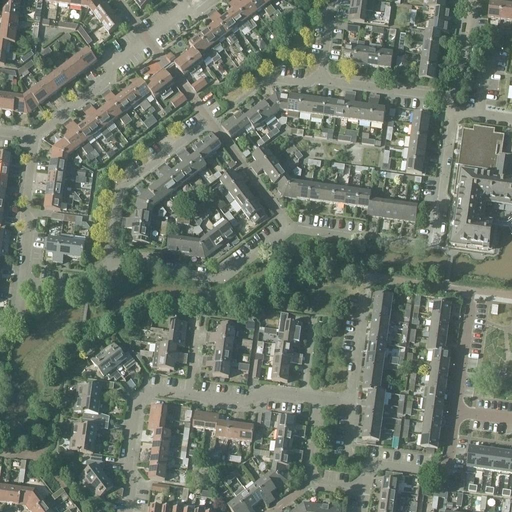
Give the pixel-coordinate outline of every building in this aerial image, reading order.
[(5,0),(4,6),(24,8),(25,4),(21,3),(21,0),(5,0)] [(82,0),(81,8),(89,9),(94,0),(82,0)] [(107,7),(102,0),(94,0),(89,9),(95,16),(107,7)] [(153,1),(152,0),(134,0),(133,1),(141,10),(153,1)] [(264,11),(267,9),(260,0),(246,0),(246,1),(256,14),(262,9),(264,11)] [(264,11),(266,14),(273,9),(269,4),(273,0),(260,0),(267,9),(264,11)] [(351,0),(350,10),(366,12),(367,0),(351,0)] [(429,0),(428,8),(435,9),(444,10),(445,0),(429,0)] [(239,3),(235,6),(248,23),(245,25),(247,28),(254,23),(250,18),(256,14),(246,1),(241,5),(239,3)] [(488,19),(500,20),(502,4),(490,3),(488,19)] [(511,17),(511,5),(502,4),(500,20),(511,22),(511,17)] [(23,14),(24,8),(4,6),(3,18),(18,20),(19,14),(23,14)] [(233,11),(227,15),(237,28),(241,33),(247,28),(245,25),(248,23),(235,6),(231,9),(233,11)] [(95,16),(102,26),(115,16),(107,7),(95,16)] [(276,13),(273,9),(266,14),(269,18),(273,15),(276,13)] [(451,11),(444,10),(435,9),(434,21),(449,24),(451,11)] [(364,24),(366,12),(350,10),(348,21),(364,24)] [(276,13),(273,15),(278,22),(282,19),(283,18),(278,11),(276,13)] [(226,40),(228,43),(235,38),(231,33),(237,28),(227,15),(222,19),(220,17),(216,20),(229,37),(226,40)] [(121,25),(115,16),(102,26),(109,35),(121,25)] [(17,32),(18,20),(3,18),(1,29),(17,32)] [(214,25),(208,30),(218,43),(224,38),(226,40),(229,37),(216,20),(212,23),(214,25)] [(448,34),(449,24),(434,21),(432,32),(441,33),(448,34)] [(257,27),(254,23),(247,28),(250,32),(257,27)] [(347,31),(359,33),(360,26),(348,24),(347,31)] [(78,32),(84,40),(88,37),(81,27),(78,32)] [(1,29),(0,38),(0,41),(8,42),(8,43),(15,44),(17,32),(1,29)] [(208,30),(198,37),(209,52),(206,55),(209,59),(209,58),(211,60),(218,55),(215,51),(221,47),(218,43),(208,30)] [(425,31),(423,44),(439,46),(441,33),(432,32),(425,31)] [(92,42),(88,37),(84,40),(88,45),(92,42)] [(193,50),(199,57),(204,62),(209,59),(206,55),(209,52),(198,37),(189,44),(193,50)] [(61,46),(66,42),(63,38),(58,41),(61,46)] [(238,42),(235,38),(228,43),(231,47),(238,42)] [(342,63),(354,65),(357,44),(351,43),(350,48),(344,47),(342,63)] [(354,65),(366,66),(368,50),(364,50),(364,45),(357,44),(354,65)] [(438,58),(439,46),(423,44),(422,56),(438,58)] [(366,66),(378,68),(381,52),(381,47),(369,45),(368,50),(366,66)] [(49,48),(44,52),(47,56),(52,52),(49,48)] [(87,50),(78,57),(87,70),(97,62),(87,50)] [(193,71),(204,62),(199,57),(193,50),(188,54),(186,52),(182,56),(187,63),(193,71)] [(31,52),(25,56),(28,60),(34,56),(31,52)] [(393,54),(381,52),(378,68),(391,70),(393,54)] [(16,56),(6,55),(0,53),(0,66),(5,67),(5,60),(14,62),(15,61),(16,56)] [(178,70),(187,63),(182,56),(175,61),(171,55),(168,57),(166,58),(171,65),(173,63),(178,70)] [(218,55),(211,60),(214,65),(221,60),(218,55)] [(422,56),(420,67),(436,69),(438,58),(422,56)] [(78,57),(68,64),(78,77),(87,70),(78,57)] [(31,61),(24,67),(28,71),(35,66),(31,61)] [(184,77),(193,71),(187,63),(178,70),(184,77)] [(68,64),(58,72),(68,84),(78,77),(68,64)] [(19,77),(28,71),(24,67),(18,72),(19,77)] [(435,82),(436,69),(420,67),(418,79),(435,82)] [(152,78),(158,86),(169,78),(163,70),(152,78)] [(58,92),(68,84),(58,72),(49,79),(58,92)] [(163,93),(158,86),(152,78),(149,80),(151,82),(146,86),(145,87),(152,96),(155,100),(163,93)] [(174,95),(169,88),(174,85),(169,78),(158,86),(163,93),(164,92),(169,99),(174,95)] [(202,78),(191,87),(196,93),(207,85),(202,78)] [(49,79),(39,86),(49,99),(58,92),(49,79)] [(141,81),(131,88),(142,103),(139,105),(142,109),(149,104),(146,101),(152,96),(145,87),(146,86),(141,81)] [(39,86),(30,93),(40,106),(49,99),(39,86)] [(131,88),(122,96),(131,108),(138,104),(139,105),(142,103),(131,88)] [(30,93),(23,98),(28,115),(40,106),(30,93)] [(182,94),(170,103),(175,109),(186,101),(182,94)] [(275,94),(264,103),(274,116),(280,111),(275,94)] [(280,111),(288,112),(290,96),(275,94),(280,111)] [(2,111),(14,113),(17,97),(4,96),(2,111)] [(111,101),(123,117),(120,120),(123,123),(129,118),(125,113),(131,108),(122,96),(116,100),(115,98),(111,101)] [(299,114),(301,98),(290,96),(288,112),(287,119),(298,120),(299,114)] [(23,98),(17,97),(14,113),(28,115),(23,98)] [(299,114),(311,115),(314,99),(301,98),(299,114)] [(311,115),(323,117),(325,101),(314,99),(311,115)] [(108,106),(103,110),(112,123),(118,118),(120,120),(123,117),(111,101),(107,104),(108,106)] [(337,103),(325,101),(323,117),(335,119),(337,103)] [(335,119),(347,120),(349,102),(344,101),(344,104),(337,103),(335,119)] [(354,102),(349,102),(347,120),(359,122),(361,106),(354,105),(354,102)] [(264,123),(274,116),(264,103),(254,110),(264,123)] [(151,107),(149,104),(142,109),(144,112),(151,107)] [(368,107),(361,106),(359,122),(371,124),(373,105),(368,104),(368,107)] [(378,106),(373,105),(371,124),(383,125),(385,109),(378,108),(378,106)] [(167,116),(172,112),(169,107),(163,111),(167,116)] [(95,112),(91,115),(104,132),(101,134),(103,137),(103,138),(110,133),(106,128),(112,123),(103,110),(97,114),(95,112)] [(264,123),(254,110),(245,117),(250,125),(254,130),(264,123)] [(231,119),(241,132),(242,134),(246,131),(244,129),(250,125),(245,117),(241,112),(231,119)] [(414,113),(412,126),(428,128),(430,115),(414,113)] [(103,137),(101,134),(104,132),(91,115),(87,118),(89,120),(84,124),(93,137),(97,142),(103,137)] [(132,122),(129,118),(123,123),(125,127),(132,122)] [(241,132),(231,119),(221,126),(231,139),(237,134),(239,136),(242,134),(241,132)] [(82,149),(84,152),(91,147),(87,142),(93,137),(84,124),(78,128),(77,126),(72,130),(85,146),(82,149)] [(412,126),(411,138),(427,140),(428,128),(412,126)] [(487,250),(491,226),(480,225),(478,222),(480,203),(484,202),(511,205),(511,155),(511,156),(502,155),(504,136),(494,134),(495,130),(473,127),(473,131),(463,130),(453,198),(456,198),(450,245),(487,250)] [(276,128),(271,132),(274,136),(279,132),(276,128)] [(70,135),(64,139),(74,152),(80,147),(82,149),(85,146),(72,130),(68,133),(70,135)] [(110,133),(103,138),(106,142),(113,137),(110,133)] [(211,134),(202,141),(212,154),(213,156),(216,153),(215,151),(221,146),(211,134)] [(267,136),(261,140),(264,144),(270,140),(267,136)] [(411,138),(409,150),(425,152),(427,140),(411,138)] [(68,156),(74,152),(64,139),(53,148),(68,156)] [(213,156),(212,154),(202,141),(192,149),(196,154),(202,161),(208,156),(210,158),(213,156)] [(105,153),(111,148),(108,144),(101,148),(105,153)] [(84,152),(87,156),(94,151),(91,147),(84,152)] [(251,167),(254,171),(272,157),(265,147),(252,157),(256,163),(251,167)] [(67,164),(68,156),(53,148),(51,162),(67,164)] [(247,150),(242,154),(245,158),(251,154),(247,150)] [(409,150),(407,161),(423,163),(425,152),(409,150)] [(295,155),(299,160),(303,157),(299,152),(295,155)] [(0,166),(8,168),(9,163),(11,163),(11,158),(10,157),(10,156),(0,154),(0,166)] [(207,167),(202,161),(196,154),(191,158),(189,156),(185,159),(197,174),(207,167)] [(280,166),(272,157),(254,171),(257,175),(263,171),(267,176),(280,166)] [(98,164),(95,160),(94,159),(89,162),(93,168),(98,164)] [(183,164),(177,169),(187,181),(197,174),(185,159),(181,162),(183,164)] [(233,161),(227,165),(231,169),(236,166),(233,161)] [(423,168),(423,163),(407,161),(406,173),(422,175),(425,176),(426,169),(423,168)] [(67,181),(72,181),(73,173),(66,172),(67,164),(51,162),(49,174),(68,176),(67,181)] [(0,179),(6,180),(8,168),(0,166),(0,179)] [(267,176),(274,186),(276,184),(287,176),(280,166),(267,176)] [(170,171),(166,174),(178,189),(187,181),(177,169),(172,173),(170,171)] [(227,191),(236,184),(246,177),(243,173),(237,177),(233,172),(220,181),(227,191)] [(48,186),(64,188),(65,180),(67,181),(68,176),(49,174),(48,186)] [(158,183),(160,185),(168,196),(178,189),(166,174),(162,177),(164,179),(158,183)] [(287,176),(276,184),(274,186),(283,198),(292,183),(287,176)] [(249,181),(246,177),(236,184),(227,191),(235,201),(248,192),(243,185),(249,181)] [(158,183),(149,190),(159,203),(168,196),(160,185),(158,183)] [(299,184),(292,183),(283,198),(297,200),(299,184)] [(297,200),(309,202),(311,185),(299,184),(297,200)] [(323,187),(311,185),(309,202),(321,203),(323,187)] [(64,204),(68,205),(69,197),(63,196),(64,188),(48,186),(46,198),(64,200),(64,204)] [(321,203),(333,205),(335,188),(323,187),(321,203)] [(333,205),(345,206),(347,190),(335,188),(333,205)] [(149,190),(137,199),(152,208),(159,203),(149,190)] [(345,206),(356,208),(359,192),(347,190),(345,206)] [(193,199),(198,195),(194,191),(189,195),(193,199)] [(255,201),(248,192),(235,201),(242,211),(255,201)] [(371,193),(359,192),(356,208),(368,210),(369,210),(370,201),(371,193)] [(44,210),(53,211),(60,212),(61,204),(64,204),(64,200),(46,198),(44,210)] [(214,202),(220,211),(226,207),(219,198),(214,202)] [(151,216),(152,208),(137,199),(135,214),(151,216)] [(255,201),(242,211),(250,220),(251,219),(255,224),(265,217),(261,211),(262,210),(255,201)] [(382,202),(370,201),(369,210),(368,210),(367,217),(379,218),(382,202)] [(180,202),(175,205),(178,210),(184,206),(180,202)] [(379,218),(391,220),(393,204),(382,202),(379,218)] [(391,220),(403,222),(405,206),(393,204),(391,220)] [(417,207),(405,206),(403,222),(415,223),(417,207)] [(209,211),(204,215),(207,219),(212,215),(209,211)] [(225,216),(229,221),(233,218),(229,213),(225,216)] [(132,220),(131,225),(150,228),(150,227),(151,216),(135,214),(134,220),(132,220)] [(226,223),(216,231),(226,243),(236,236),(226,223)] [(150,228),(131,225),(130,230),(133,230),(132,237),(134,238),(133,242),(149,244),(151,228),(150,227),(150,228)] [(216,231),(207,238),(217,250),(226,243),(216,231)] [(0,232),(0,244),(8,246),(10,234),(0,232)] [(63,257),(70,258),(73,242),(73,237),(61,236),(60,240),(61,240),(57,263),(62,264),(63,257)] [(167,254),(179,256),(181,240),(169,238),(167,254)] [(207,238),(201,242),(205,259),(217,250),(207,238)] [(53,263),(57,263),(61,240),(60,240),(49,239),(45,239),(44,248),(47,249),(46,255),(53,256),(53,263)] [(193,241),(181,240),(179,256),(191,257),(193,241)] [(191,257),(205,259),(201,242),(193,241),(191,257)] [(85,244),(73,242),(70,258),(83,260),(85,244)] [(0,244),(0,257),(7,258),(8,246),(0,244)] [(376,296),(374,308),(391,310),(393,298),(376,296)] [(434,304),(432,316),(449,318),(451,306),(434,304)] [(374,308),(372,320),(389,322),(391,310),(374,308)] [(279,334),(301,337),(303,325),(287,323),(288,315),(281,314),(281,319),(279,334)] [(448,330),(449,318),(432,316),(431,328),(448,330)] [(250,333),(254,333),(255,325),(251,320),(246,324),(246,330),(250,333)] [(372,320),(371,332),(388,334),(389,322),(372,320)] [(171,322),(170,335),(186,337),(187,324),(171,322)] [(235,330),(234,330),(235,325),(221,323),(221,328),(219,328),(218,335),(215,335),(214,341),(233,343),(235,330)] [(431,328),(429,340),(446,342),(448,330),(431,328)] [(371,332),(369,343),(386,346),(388,334),(371,332)] [(186,337),(170,335),(163,334),(162,339),(169,341),(168,346),(168,347),(177,348),(184,349),(186,337)] [(299,349),(301,337),(279,334),(278,340),(284,341),(283,346),(283,347),(292,348),(299,349)] [(433,353),(434,352),(444,354),(446,342),(429,340),(427,352),(433,353)] [(232,354),(233,343),(214,341),(214,345),(216,345),(215,352),(232,354)] [(369,343),(367,355),(384,357),(386,346),(369,343)] [(156,344),(154,357),(178,360),(179,355),(176,354),(177,348),(168,347),(168,346),(156,344)] [(114,345),(103,353),(115,369),(121,364),(126,372),(136,364),(128,353),(123,357),(114,345)] [(276,345),(274,358),(293,360),(294,355),(291,355),(292,348),(283,347),(283,346),(276,345)] [(212,359),(211,364),(230,367),(239,368),(239,365),(236,364),(237,362),(231,361),(232,354),(215,352),(215,359),(212,359)] [(433,353),(432,364),(449,366),(450,354),(444,354),(434,352),(433,353)] [(121,378),(115,369),(103,353),(91,362),(103,378),(106,376),(110,381),(113,378),(116,382),(121,378)] [(367,355),(366,367),(383,370),(384,357),(367,355)] [(177,365),(178,360),(154,357),(153,369),(174,371),(175,364),(177,365)] [(274,358),(273,370),(289,372),(290,365),(292,365),(293,360),(274,358)] [(228,379),(230,367),(211,364),(211,369),(213,369),(212,376),(228,379)] [(447,378),(449,366),(432,364),(430,376),(447,378)] [(366,367),(364,379),(381,381),(383,370),(366,367)] [(287,384),(289,372),(273,370),(271,382),(287,384)] [(445,390),(447,378),(430,376),(429,388),(445,390)] [(134,379),(127,384),(132,391),(138,386),(134,379)] [(379,393),(381,381),(364,379),(363,391),(368,392),(369,391),(379,393)] [(76,399),(98,402),(100,388),(113,390),(114,384),(94,381),(93,387),(78,385),(76,399)] [(444,402),(445,390),(429,388),(427,400),(444,402)] [(369,391),(368,392),(367,403),(384,406),(385,394),(379,393),(369,391)] [(89,415),(88,421),(109,424),(109,418),(96,416),(98,402),(76,399),(74,413),(89,415)] [(427,400),(425,412),(442,414),(444,402),(427,400)] [(367,403),(365,415),(382,418),(384,406),(367,403)] [(151,407),(150,419),(166,421),(167,409),(151,407)] [(425,412),(424,424),(441,426),(442,414),(425,412)] [(193,428),(205,430),(207,414),(195,413),(193,428)] [(219,416),(207,414),(205,430),(217,432),(218,423),(219,416)] [(263,428),(265,416),(259,415),(257,427),(263,428)] [(365,415),(364,427),(380,430),(382,418),(365,415)] [(273,429),(278,430),(305,434),(305,428),(295,426),(295,420),(280,418),(279,424),(274,423),(273,429)] [(155,432),(164,433),(166,421),(160,420),(150,419),(148,431),(155,432)] [(108,430),(109,424),(88,421),(88,427),(73,425),(72,432),(73,432),(72,439),(71,439),(95,442),(97,429),(108,430)] [(216,439),(227,440),(229,424),(218,423),(217,432),(216,439)] [(227,440),(238,442),(241,426),(229,424),(227,440)] [(439,438),(441,426),(424,424),(422,436),(439,438)] [(254,428),(241,426),(238,442),(252,444),(254,428)] [(379,442),(380,430),(364,427),(362,440),(379,442)] [(304,439),(305,434),(278,430),(276,442),(292,444),(293,438),(304,439)] [(171,434),(164,433),(155,432),(153,443),(160,444),(169,445),(171,434)] [(437,450),(439,438),(422,436),(420,448),(437,450)] [(93,455),(95,442),(71,439),(70,447),(71,447),(71,453),(83,454),(82,460),(86,461),(101,463),(102,457),(93,455)] [(276,442),(275,454),(293,457),(294,451),(291,451),(292,444),(276,442)] [(153,443),(152,455),(168,458),(169,445),(153,443)] [(466,469),(466,474),(475,475),(475,473),(478,450),(469,448),(466,469)] [(475,473),(484,474),(484,472),(483,472),(486,451),(478,450),(475,473)] [(483,472),(484,472),(492,473),(495,452),(486,451),(483,472)] [(492,473),(500,474),(503,453),(495,452),(492,473)] [(509,478),(509,475),(511,454),(503,453),(500,474),(500,476),(509,478)] [(293,461),(293,457),(275,454),(273,466),(289,468),(290,461),(293,461)] [(166,470),(168,458),(152,455),(150,467),(166,470)] [(79,479),(88,490),(104,477),(100,472),(104,470),(105,464),(101,463),(86,461),(86,467),(83,468),(87,473),(79,479)] [(273,466),(272,473),(287,482),(289,468),(273,466)] [(164,481),(166,470),(150,467),(148,479),(164,481)] [(272,473),(265,478),(275,491),(287,482),(272,473)] [(381,492),(397,494),(399,483),(401,483),(403,475),(386,473),(385,480),(383,480),(381,492)] [(113,489),(104,477),(88,490),(96,501),(104,496),(107,500),(112,496),(122,498),(123,490),(113,489)] [(270,495),(275,491),(265,478),(256,485),(270,504),(274,501),(270,495)] [(266,507),(270,504),(256,485),(247,492),(256,505),(262,501),(266,507)] [(5,504),(17,506),(19,490),(7,488),(5,504)] [(233,495),(237,500),(246,511),(252,511),(251,510),(256,505),(247,492),(243,488),(233,495)] [(65,493),(62,489),(51,496),(55,501),(65,493)] [(34,492),(19,490),(17,506),(25,507),(28,511),(30,511),(42,503),(34,492)] [(381,492),(380,504),(396,506),(397,494),(381,492)] [(246,511),(237,500),(227,507),(230,511),(246,511)] [(30,511),(49,511),(42,503),(30,511)]
